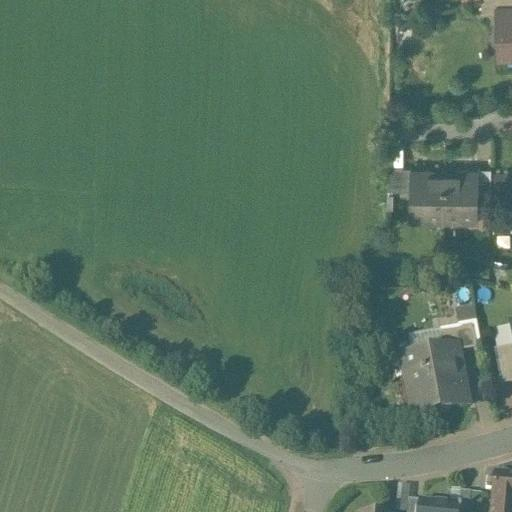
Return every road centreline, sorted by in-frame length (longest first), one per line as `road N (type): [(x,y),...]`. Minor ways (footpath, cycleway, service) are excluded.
road 1 (unclassified): [(0,290),(318,476)]
road 2 (residential): [(318,476),(421,465),(511,442)]
road 3 (residential): [(511,112),(448,134),(389,133)]
